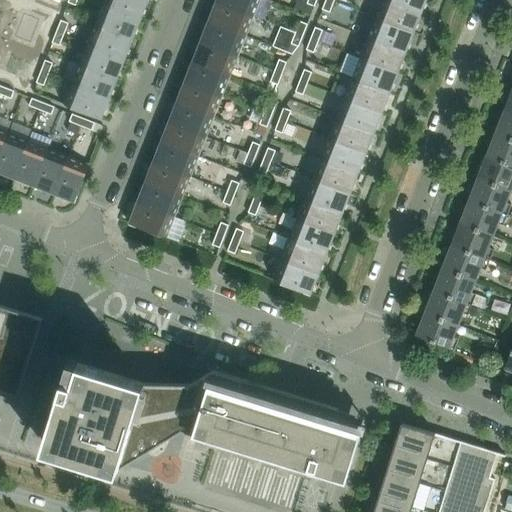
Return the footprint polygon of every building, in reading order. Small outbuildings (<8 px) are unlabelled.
[(141,18),(147,0),(105,0),(104,3),(141,18)] [(259,0),(216,0),(216,1),(253,15),(259,0)] [(334,1),(331,0),(325,0),(322,9),(330,12),(334,1)] [(392,0),(383,0),(376,17),(413,32),(421,11),(392,0)] [(392,0),(421,11),(425,0),(392,0)] [(253,15),(216,1),(208,21),(245,36),(253,15)] [(133,38),(141,18),(104,3),(96,24),(133,38)] [(376,17),(369,37),(406,52),(413,32),(376,17)] [(61,20),(56,31),(64,34),(68,23),(61,20)] [(245,36),(208,21),(200,41),(237,56),(245,36)] [(303,35),(307,24),(300,21),(295,32),(303,35)] [(125,58),(133,38),(96,24),(88,44),(125,58)] [(318,41),(323,30),(315,27),(311,38),(318,41)] [(64,34),(56,31),(52,42),(60,45),(64,34)] [(303,35),(295,32),(291,43),(299,46),(303,35)] [(369,37),(361,58),(398,72),(406,52),(369,37)] [(311,38),(306,49),(314,52),(318,41),(311,38)] [(237,56),(200,41),(193,61),(229,76),(237,56)] [(117,78),(125,58),(88,44),(80,64),(117,78)] [(361,58),(353,78),(390,92),(398,72),(361,58)] [(282,73),(287,62),(279,59),(275,70),(282,73)] [(53,63),(45,60),(41,71),(48,74),(53,63)] [(229,76),(193,61),(185,82),(221,96),(229,76)] [(80,64),(72,84),(109,99),(117,78),(80,64)] [(307,83),(312,72),(304,69),(300,80),(307,83)] [(282,73),(275,70),(270,81),(278,84),(282,73)] [(48,74),(41,71),(36,82),(44,85),(48,74)] [(353,78),(345,98),(382,112),(390,92),(353,78)] [(307,83),(300,80),(296,91),(303,94),(307,83)] [(221,96),(185,82),(177,102),(214,116),(221,96)] [(101,119),(109,99),(72,84),(64,104),(101,119)] [(14,91),(3,86),(0,93),(11,98),(14,91)] [(43,102),(32,98),(29,105),(40,110),(43,102)] [(345,98),(337,118),(374,133),(382,112),(345,98)] [(271,115),(276,104),(268,101),(264,112),(271,115)] [(54,107),(43,102),(40,110),(51,114),(54,107)] [(214,116),(177,102),(169,122),(206,137),(214,116)] [(287,122),(291,110),(284,107),(279,119),(287,122)] [(511,112),(504,110),(496,132),(511,138),(511,112)] [(271,115),(264,112),(259,123),(267,126),(271,115)] [(80,125),(83,118),(72,114),(69,121),(75,123),(80,125)] [(95,122),(83,118),(80,125),(92,130),(95,122)] [(337,118),(329,138),(366,153),(374,133),(337,118)] [(287,122),(279,119),(275,130),(282,133),(287,122)] [(76,134),(80,125),(75,123),(71,122),(67,130),(76,134)] [(206,137),(169,122),(161,142),(198,157),(206,137)] [(0,153),(8,133),(0,129),(0,153)] [(511,138),(496,132),(487,155),(511,164),(511,138)] [(0,153),(0,171),(14,177),(28,140),(8,133),(0,153)] [(329,138),(321,159),(358,173),(366,153),(329,138)] [(14,177),(34,185),(49,148),(28,140),(14,177)] [(256,155),(260,144),(252,141),(248,152),(256,155)] [(198,157),(161,142),(153,163),(190,177),(198,157)] [(271,162),(275,150),(268,147),(263,159),(271,162)] [(34,185),(54,193),(69,156),(49,148),(34,185)] [(256,155),(248,152),(244,164),(251,167),(256,155)] [(511,164),(487,155),(478,177),(511,190),(511,186),(511,164)] [(89,164),(69,156),(54,193),(75,201),(89,164)] [(271,162),(263,159),(259,170),(266,173),(271,162)] [(321,159),(313,179),(350,193),(358,173),(321,159)] [(190,177),(153,163),(145,183),(182,197),(190,177)] [(506,201),(511,190),(478,177),(469,200),(507,215),(511,203),(506,201)] [(313,179),(305,199),(342,214),(350,193),(313,179)] [(235,194),(239,183),(232,180),(227,191),(235,194)] [(182,197),(145,183),(137,203),(174,217),(182,197)] [(260,204),(265,193),(257,190),(253,201),(260,204)] [(235,194),(227,191),(223,202),(230,205),(235,194)] [(334,234),(342,214),(305,199),(297,219),(334,234)] [(469,200),(460,222),(493,235),(498,222),(504,225),(507,215),(469,200)] [(260,204),(253,201),(248,212),(256,215),(260,204)] [(137,203),(129,223),(166,237),(174,217),(137,203)] [(297,219),(289,239),(326,254),(334,234),(297,219)] [(224,236),(228,225),(221,222),(216,233),(224,236)] [(489,245),(493,235),(460,222),(452,245),(490,259),(495,247),(489,245)] [(239,242),(244,231),(236,228),(232,239),(239,242)] [(224,236),(216,233),(212,244),(220,247),(224,236)] [(239,242),(232,239),(227,250),(235,253),(239,242)] [(289,239),(281,260),(318,274),(326,254),(289,239)] [(486,270),(490,259),(452,245),(443,267),(475,280),(480,268),(486,270)] [(281,260),(273,280),(310,294),(318,274),(281,260)] [(475,280),(443,267),(434,289),(472,304),(477,293),(471,291),(475,280)] [(468,315),(472,304),(434,289),(425,312),(458,325),(462,312),(468,315)] [(42,317),(0,304),(0,388),(18,394),(42,317)] [(473,306),(470,314),(479,317),(482,310),(473,306)] [(454,335),(458,325),(425,312),(416,335),(454,350),(459,337),(454,335)] [(482,343),(477,357),(488,361),(493,347),(482,343)] [(454,351),(451,359),(470,366),(473,359),(454,351)] [(66,376),(66,377),(65,377),(65,378),(64,378),(42,448),(118,471),(119,467),(182,429),(193,433),(319,471),(346,480),(365,417),(338,409),(250,381),(250,382),(213,370),(212,370),(191,383),(145,382),(78,362),(75,373),(74,372),(73,372),(71,373),(70,373),(68,374),(67,375),(66,376)] [(438,412),(466,420),(469,408),(441,400),(438,412)] [(388,465),(373,511),(484,511),(495,478),(490,476),(498,453),(505,455),(506,454),(461,440),(402,422),(388,465)]
